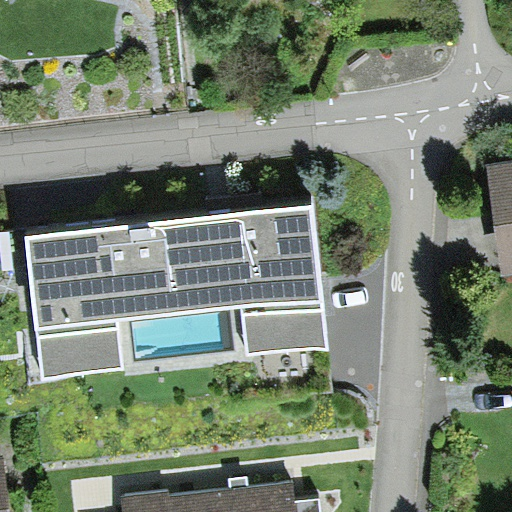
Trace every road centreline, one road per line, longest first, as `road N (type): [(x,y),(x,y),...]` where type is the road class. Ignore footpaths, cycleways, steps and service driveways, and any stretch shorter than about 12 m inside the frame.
road 1 (residential): [(0,149),(413,100)]
road 2 (residential): [(413,100),(385,511)]
